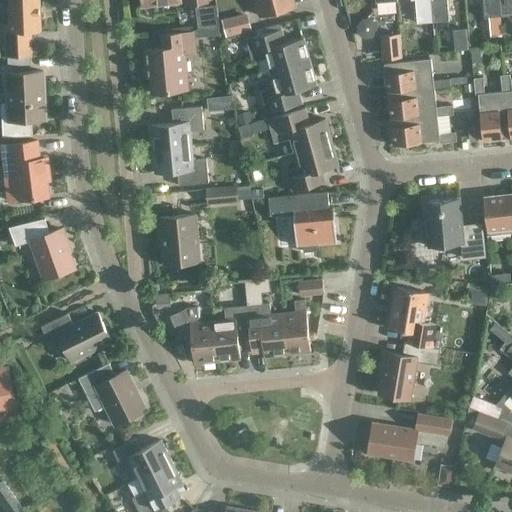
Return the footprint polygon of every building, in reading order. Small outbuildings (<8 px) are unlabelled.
[(39,0),(7,0),(9,23),(3,24),(5,56),(32,55),(31,31),(41,30),(39,0)] [(292,0),(255,0),(259,15),(294,6),(292,0)] [(412,0),(415,20),(431,18),(429,0),(412,0)] [(429,0),(431,18),(447,17),(445,0),(429,0)] [(480,0),(482,14),(498,13),(496,0),(480,0)] [(511,0),(496,0),(498,13),(511,11),(511,0)] [(245,13),(221,19),(226,35),(249,29),(245,13)] [(267,57),(271,71),(309,61),(303,37),(284,42),(280,29),(245,38),(252,62),(267,57)] [(149,76),(151,92),(188,89),(185,53),(195,52),(193,30),(160,33),(161,47),(143,48),(146,77),(149,76)] [(387,91),(450,84),(449,78),(433,80),(430,58),(384,63),(387,91)] [(309,61),(271,71),(274,85),(259,89),(266,112),(301,103),(297,89),(316,84),(309,61)] [(29,135),(29,119),(45,119),(42,71),(7,72),(9,119),(2,119),(3,136),(29,135)] [(510,138),(503,74),(500,75),(501,91),(484,93),(482,77),(473,78),(475,94),(477,94),(482,140),(510,138)] [(510,138),(511,137),(511,90),(509,74),(503,74),(510,138)] [(387,91),(389,117),(452,110),(452,105),(436,107),(434,89),(450,87),(450,84),(387,91)] [(150,124),(152,149),(191,145),(190,131),(203,129),(201,106),(171,108),(172,122),(150,124)] [(294,152),(331,142),(325,118),(304,124),(299,109),(266,118),(273,143),(290,138),(294,152)] [(452,110),(389,117),(392,145),(439,140),(439,142),(456,141),(455,132),(438,133),(437,116),(453,114),(452,110)] [(37,140),(0,145),(4,176),(16,175),(19,199),(49,195),(46,171),(49,171),(47,157),(40,158),(37,140)] [(338,165),(331,142),(294,152),(298,166),(285,169),(291,191),(320,183),(316,171),(338,165)] [(191,145),(152,149),(155,173),(177,171),(178,185),(208,182),(206,158),(192,159),(191,145)] [(207,188),(208,204),(236,201),(234,186),(207,188)] [(315,243),(335,241),(335,242),(336,242),(333,207),(328,207),(327,191),(268,197),(269,215),(293,213),(296,246),(297,246),(297,244),(302,244),(303,251),(316,250),(315,243)] [(511,230),(511,227),(508,193),(484,196),(488,234),(511,231),(511,230)] [(428,246),(461,243),(463,257),(484,255),(481,223),(461,226),(458,197),(424,201),(428,246)] [(195,213),(159,216),(164,264),(200,261),(195,213)] [(44,218),(8,227),(15,246),(30,240),(44,279),(75,267),(60,228),(49,232),(44,218)] [(322,279),(298,282),(299,294),(323,292),(322,279)] [(406,330),(404,342),(439,348),(441,335),(421,332),(428,292),(395,286),(388,327),(406,330)] [(168,291),(153,292),(154,304),(169,303),(168,291)] [(283,313),(287,353),(310,351),(304,299),(294,300),(295,311),(283,313)] [(269,303),(246,305),(250,337),(251,352),(263,351),(264,355),(287,353),(283,313),(270,314),(269,303)] [(225,319),(213,320),(217,360),(240,358),(238,338),(250,337),(246,305),(224,307),(225,319)] [(217,360),(213,320),(200,321),(199,306),(188,307),(169,315),(179,336),(191,335),(194,363),(217,360)] [(67,313),(40,326),(50,346),(61,340),(71,361),(111,341),(97,311),(73,323),(67,313)] [(439,348),(404,342),(402,353),(383,350),(380,366),(382,366),(377,393),(410,398),(416,360),(437,364),(439,348)] [(109,362),(78,377),(94,411),(105,405),(114,424),(145,409),(126,369),(115,375),(109,362)] [(0,401),(3,418),(19,415),(8,365),(6,366),(0,367),(0,401)] [(511,391),(502,403),(511,411),(511,391)] [(499,437),(505,423),(479,412),(473,427),(499,437)] [(447,434),(450,418),(418,413),(416,428),(376,422),(374,433),(371,433),(367,453),(412,460),(415,441),(445,446),(447,434)] [(51,436),(44,441),(63,472),(69,468),(51,436)] [(511,469),(511,438),(506,436),(495,463),(511,469)] [(130,465),(137,478),(171,461),(160,439),(141,449),(135,438),(112,450),(122,469),(130,465)] [(171,461),(137,478),(143,491),(131,497),(138,511),(150,511),(168,503),(162,493),(182,483),(171,461)] [(0,500),(8,511),(16,511),(22,508),(3,480),(0,481),(0,500)]
